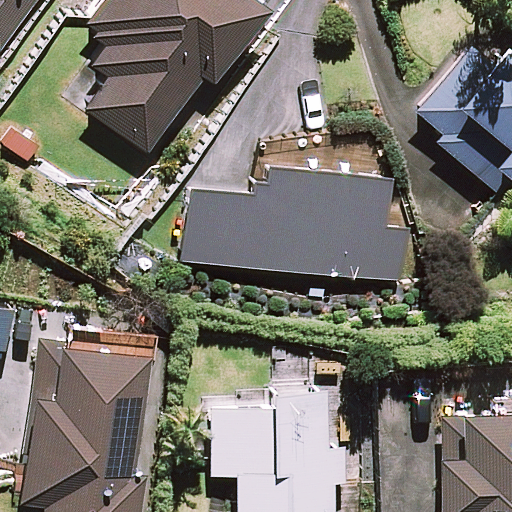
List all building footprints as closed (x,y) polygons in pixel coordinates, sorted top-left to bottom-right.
[(0,0),(0,46),(30,0),(0,0)] [(89,0),(77,15),(102,34),(87,55),(105,68),(78,103),(139,150),(194,79),(198,83),(259,4),(253,0),(89,0)] [(511,60),(477,31),(410,109),(435,131),(430,136),(491,189),(505,174),(511,180),(511,60)] [(379,171),(256,160),(253,188),(184,182),(177,256),(393,276),(398,222),(375,220),(379,171)] [(140,345),(32,333),(14,495),(38,498),(36,511),(133,511),(138,472),(126,471),(140,345)] [(358,404),(346,404),(346,364),(306,365),(306,373),(270,373),(271,398),(204,398),(205,471),(231,470),(231,511),(328,511),(328,478),(359,478),(358,404)] [(511,511),(511,401),(434,403),(435,446),(427,446),(428,509),(448,509),(448,511),(511,511)]
